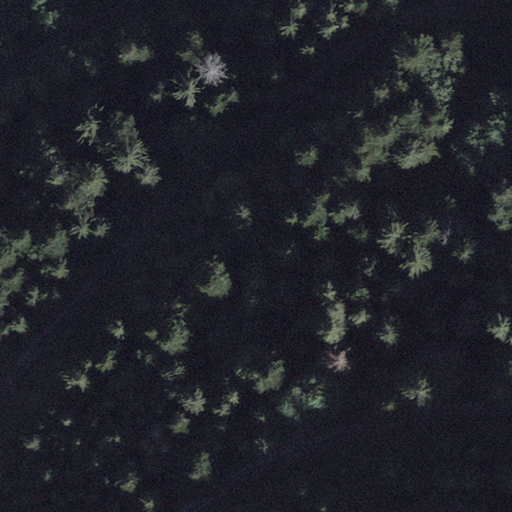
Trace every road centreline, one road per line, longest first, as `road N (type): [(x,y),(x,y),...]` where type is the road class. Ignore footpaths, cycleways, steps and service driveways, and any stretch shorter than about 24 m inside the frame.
road 1 (track): [(465,0),(401,16),(156,206),(0,398)]
road 2 (track): [(289,450),(438,405),(511,415)]
road 3 (track): [(0,74),(149,0)]
road 4 (track): [(179,511),(289,450)]
